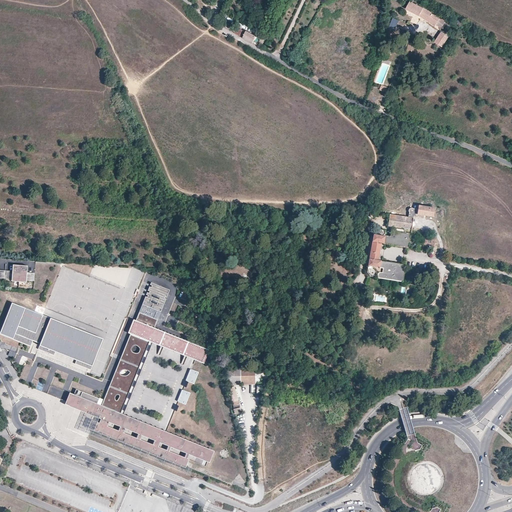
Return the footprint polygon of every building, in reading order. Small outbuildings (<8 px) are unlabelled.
[(437,22),(439,19),(423,8),(410,2),(406,9),(420,16),(434,26),(437,22)] [(234,33),(252,44),(255,37),(245,31),(245,32),(237,28),(234,33)] [(442,32),(435,42),(442,47),(449,37),(442,32)] [(417,214),(433,216),(434,208),(419,205),(417,214)] [(394,215),(390,214),(388,226),(403,228),(412,229),(413,218),(394,215)] [(415,236),(419,233),(418,233),(417,231),(415,231),(414,230),(413,230),(412,229),(403,228),(402,232),(391,230),(390,236),(385,235),(385,231),(375,229),(374,235),(373,234),(367,272),(370,276),(377,277),(377,278),(403,282),(406,265),(378,260),(381,243),(409,248),(411,236),(415,236)] [(423,244),(434,246),(435,239),(424,237),(423,244)] [(27,265),(13,264),(12,270),(12,278),(12,280),(26,281),(26,280),(26,271),(27,265)] [(12,270),(0,269),(0,277),(12,278),(12,270)] [(34,271),(26,271),(26,280),(33,280),(34,271)] [(97,399),(74,389),(71,394),(67,393),(64,400),(64,401),(101,417),(115,422),(118,413),(149,338),(196,358),(200,348),(173,337),(152,328),(156,320),(151,318),(154,310),(159,312),(168,290),(149,283),(107,387),(99,406),(94,404),(97,399)] [(12,303),(0,333),(31,346),(33,341),(40,344),(38,349),(54,355),(55,352),(76,360),(75,364),(91,370),(103,339),(42,315),(12,303)] [(353,328),(352,329),(360,329),(361,312),(353,311),(353,328)] [(259,371),(259,367),(226,369),(227,384),(255,383),(254,371),(259,371)] [(195,385),(199,372),(190,369),(186,382),(195,385)] [(238,400),(233,386),(227,388),(232,406),(238,405),(237,400),(238,400)] [(182,390),(177,402),(186,406),(191,394),(182,390)] [(115,422),(101,417),(99,423),(185,458),(187,454),(182,452),(183,449),(161,440),(165,432),(118,413),(115,422)] [(99,423),(91,420),(88,426),(93,428),(182,465),(185,458),(99,423)] [(167,433),(165,432),(161,440),(183,449),(182,452),(187,454),(206,462),(211,451),(167,433)]
